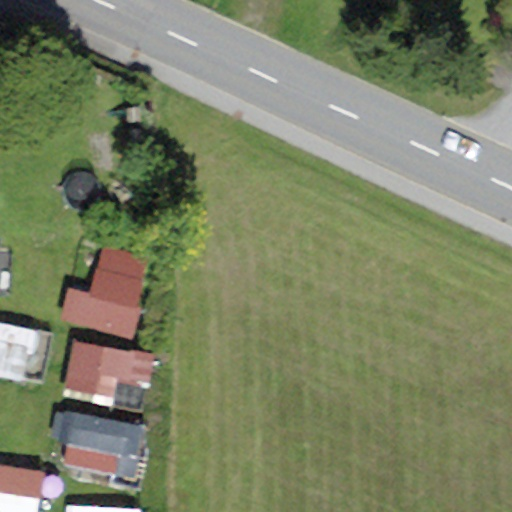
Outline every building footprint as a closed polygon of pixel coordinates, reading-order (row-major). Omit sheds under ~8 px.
[(145,323),(165,241),(112,228),(102,272),(81,267),(72,305),(145,323)] [(0,360),(45,363),(48,311),(0,307),(0,360)] [(159,379),(165,337),(84,325),(78,367),(159,379)] [(82,398),(71,452),(144,466),(154,411),(82,398)] [(0,500),(48,507),(55,457),(0,449),(0,500)] [(78,493),(77,511),(142,511),(143,494),(78,493)]
